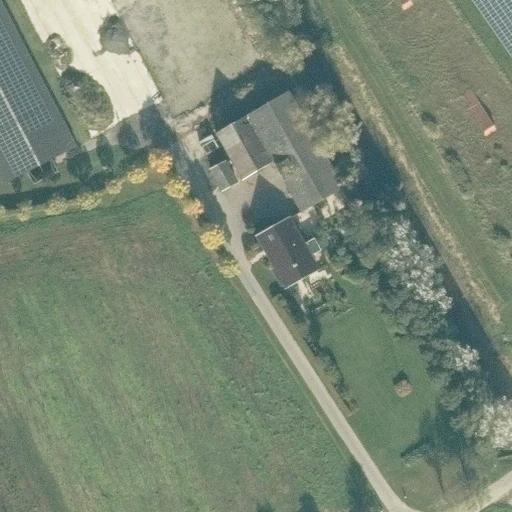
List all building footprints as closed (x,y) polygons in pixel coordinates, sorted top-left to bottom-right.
[(0,0),(0,183),(1,186),(27,173),(37,167),(52,160),(77,147),(0,0)] [(511,0),(472,0),(511,57),(511,0)] [(215,135),(230,160),(241,181),(272,163),(300,213),(302,212),(328,197),(342,189),(288,94),(215,135)] [(214,139),(201,147),(206,156),(220,149),(214,139)] [(236,184),(224,163),(210,171),(222,191),(236,184)] [(288,219),(257,237),(274,269),(270,271),(280,288),(283,286),(284,290),(318,271),(310,257),(320,251),(313,239),(303,245),(288,219)]
